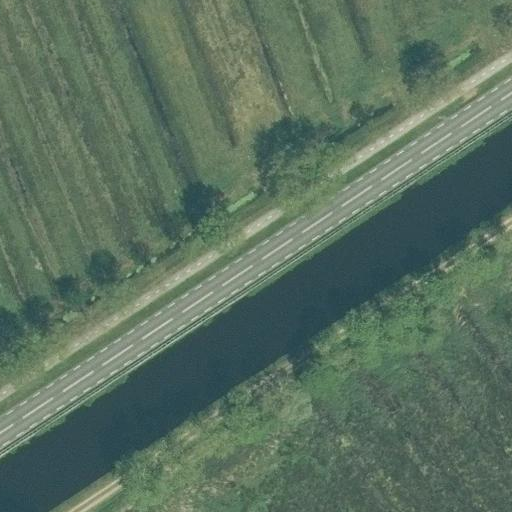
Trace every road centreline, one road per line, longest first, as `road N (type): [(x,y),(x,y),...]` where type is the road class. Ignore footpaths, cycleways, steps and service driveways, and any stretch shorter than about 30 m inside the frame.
road 1 (primary): [(0,430),(511,91)]
road 2 (track): [(76,511),(511,220)]
